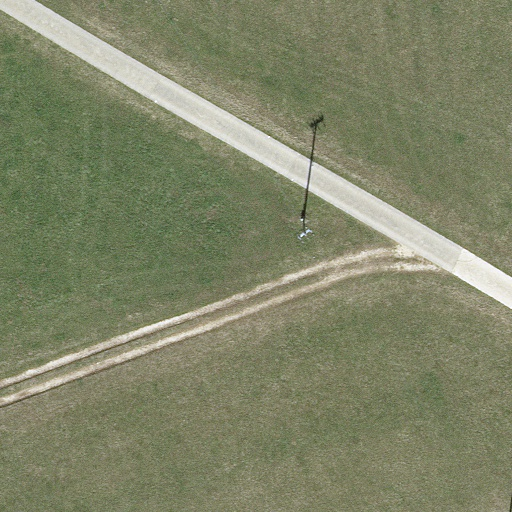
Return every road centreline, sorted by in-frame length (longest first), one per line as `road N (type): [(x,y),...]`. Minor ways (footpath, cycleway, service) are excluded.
road 1 (track): [(13,0),(511,292)]
road 2 (track): [(0,404),(364,265),(470,269)]
